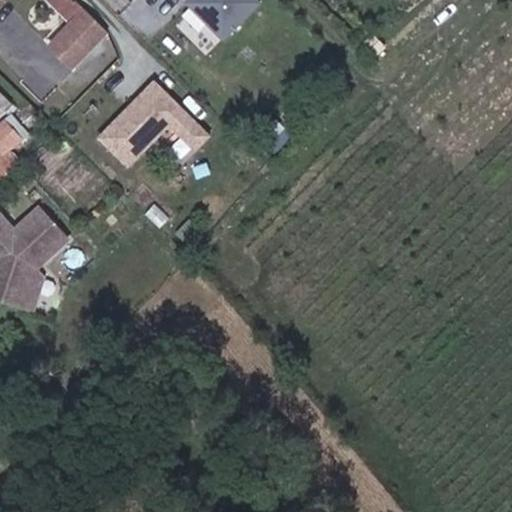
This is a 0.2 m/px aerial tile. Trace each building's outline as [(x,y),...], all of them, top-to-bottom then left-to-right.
[(116,19),(95,0),(68,0),(80,12),(59,34),(81,56),(116,19)] [(198,0),(231,33),(264,0),(198,0)] [(164,76),(109,132),(137,160),(178,118),(204,144),(218,130),(192,104),(164,76)] [(0,87),(0,113),(13,100),(0,87)] [(15,109),(0,122),(0,154),(31,127),(15,109)] [(0,281),(0,284),(39,295),(48,257),(79,229),(52,198),(27,220),(2,192),(0,194),(0,236),(1,237),(16,240),(14,256),(8,257),(0,281)] [(14,256),(16,240),(1,237),(7,248),(8,257),(14,256)] [(56,266),(48,257),(39,295),(50,298),(56,266)]
